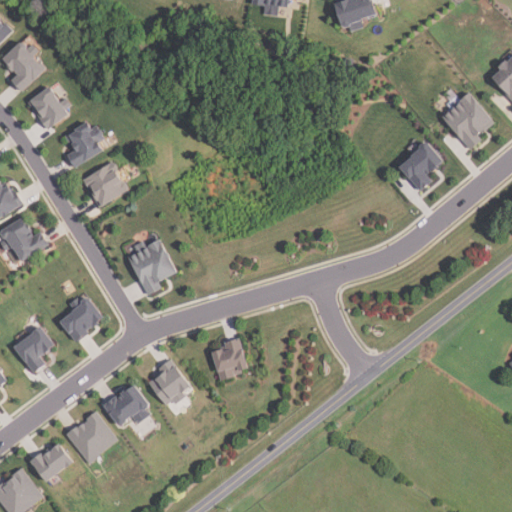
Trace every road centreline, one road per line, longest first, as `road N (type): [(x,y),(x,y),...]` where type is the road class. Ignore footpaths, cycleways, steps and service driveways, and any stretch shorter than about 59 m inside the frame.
road 1 (residential): [(511,161),(396,256),(143,335),(0,443)]
road 2 (residential): [(195,511),(511,261)]
road 3 (residential): [(0,111),(143,335)]
